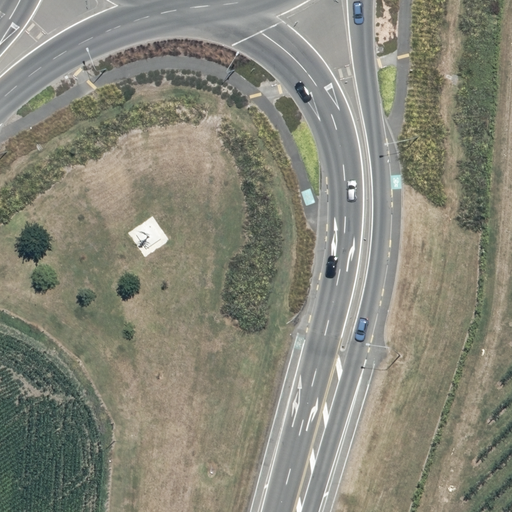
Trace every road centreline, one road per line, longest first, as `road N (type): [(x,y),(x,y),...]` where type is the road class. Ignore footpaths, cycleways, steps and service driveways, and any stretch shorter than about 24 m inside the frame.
road 1 (secondary): [(311,449),(340,274),(344,169),(336,124),(291,54),(223,5)]
road 2 (secondary): [(360,0),(381,235),(359,354),(311,449)]
road 3 (primary): [(178,3),(78,45),(0,103)]
